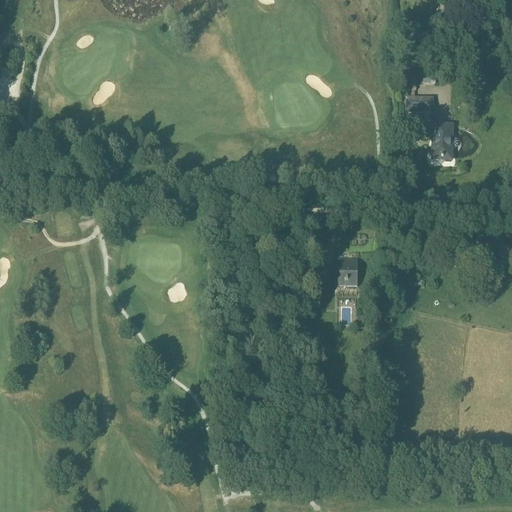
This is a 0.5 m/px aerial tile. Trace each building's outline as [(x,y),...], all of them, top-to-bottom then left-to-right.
[(406,72),(406,92),(408,92),(408,98),(414,98),(414,92),(416,92),(416,72),(406,72)] [(98,110),(110,96),(103,89),(91,103),(98,110)] [(406,100),(406,113),(431,113),(432,100),(406,100)] [(0,129),(3,130),(4,126),(15,128),(16,121),(13,121),(0,118),(0,129)] [(430,156),(430,157),(430,158),(431,158),(431,159),(432,159),(432,161),(451,161),(451,150),(453,150),(455,148),(457,146),(457,143),(456,141),(453,139),(451,139),(451,128),(433,128),(432,154),(431,154),(431,155),(430,155),(430,156)] [(422,239),(421,249),(437,250),(438,240),(422,239)] [(477,241),(475,259),(488,260),(489,242),(477,241)] [(498,261),(498,263),(506,263),(506,265),(511,265),(511,244),(500,243),(498,261)] [(338,266),(337,289),(338,289),(338,284),(344,284),(344,286),(346,286),(346,289),(357,289),(357,266),(357,260),(338,259),(338,266)] [(290,310),(290,319),(297,319),(296,330),(308,331),(308,320),(310,320),(310,311),(290,310)] [(347,311),(339,314),(344,328),(352,325),(347,311)] [(226,507),(234,502),(231,495),(222,500),(226,507)]
